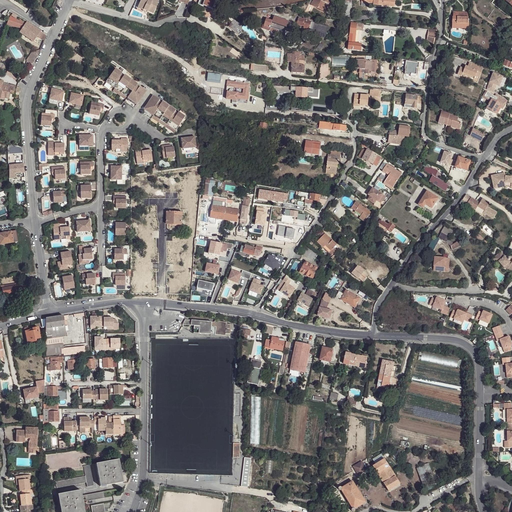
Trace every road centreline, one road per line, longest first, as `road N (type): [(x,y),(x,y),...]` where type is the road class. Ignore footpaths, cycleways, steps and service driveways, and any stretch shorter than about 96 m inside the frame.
road 1 (residential): [(72,0),(29,94),(35,224)]
road 2 (residential): [(253,313),(350,162),(354,128),(346,121)]
road 3 (residential): [(133,511),(143,479),(142,301)]
road 4 (residential): [(373,335),(444,338),(472,349),(478,459)]
road 5 (unclassified): [(373,335),(380,301),(480,158)]
road 6 (residential): [(480,158),(423,133),(442,0)]
road 7 (residential): [(253,313),(373,335)]
